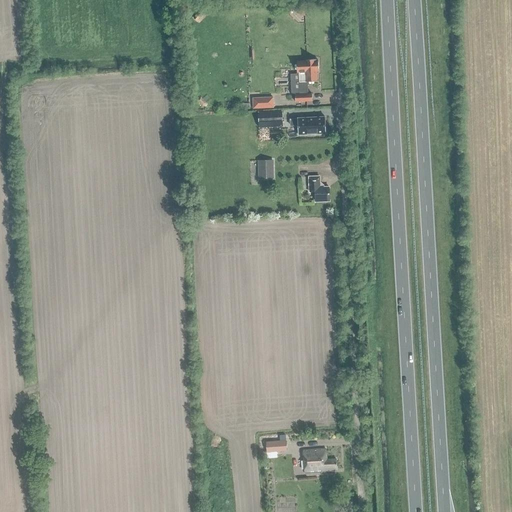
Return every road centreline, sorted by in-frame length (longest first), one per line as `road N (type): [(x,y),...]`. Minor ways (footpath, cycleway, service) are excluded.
road 1 (trunk): [(444,511),(413,0)]
road 2 (trunk): [(387,0),(415,511)]
road 3 (track): [(360,511),(336,0)]
